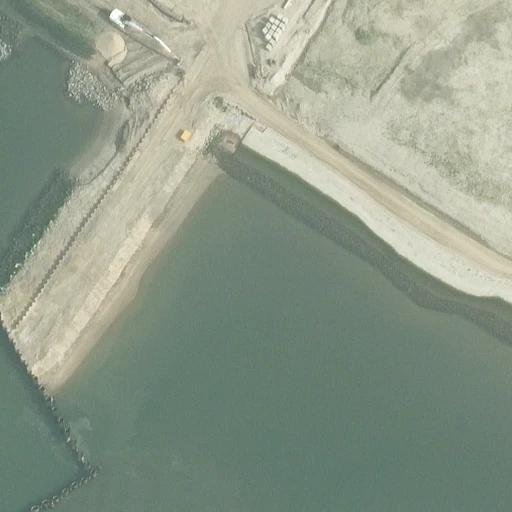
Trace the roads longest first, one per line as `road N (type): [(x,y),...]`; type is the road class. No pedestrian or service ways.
road 1 (motorway): [(511,353),(191,511)]
road 2 (motorway): [(314,511),(511,420)]
